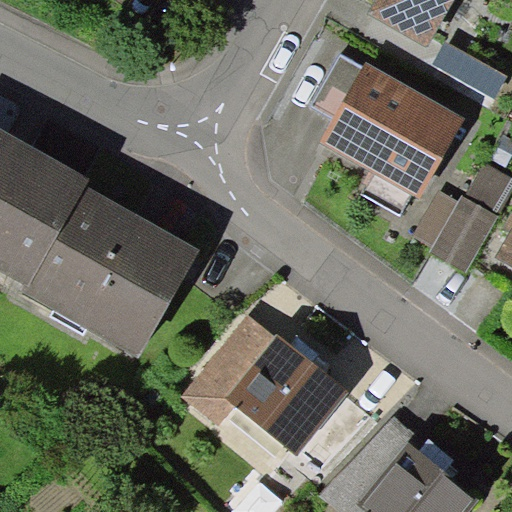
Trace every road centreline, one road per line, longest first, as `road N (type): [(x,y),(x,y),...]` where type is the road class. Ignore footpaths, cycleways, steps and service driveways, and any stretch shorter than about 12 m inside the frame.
road 1 (residential): [(511,401),(281,232),(199,147)]
road 2 (residential): [(199,147),(0,46)]
road 3 (residential): [(283,0),(199,147)]
